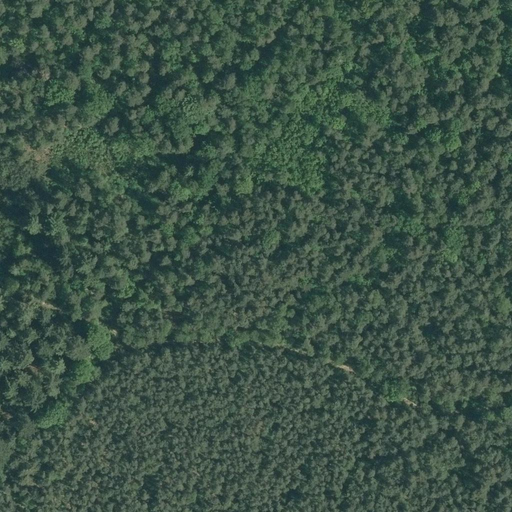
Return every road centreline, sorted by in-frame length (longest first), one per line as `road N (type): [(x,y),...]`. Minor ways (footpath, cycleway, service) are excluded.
road 1 (track): [(227,102),(242,152),(139,288),(110,314),(111,348),(46,433),(0,476)]
road 2 (track): [(116,334),(144,344),(285,349),(378,380),(423,410),(511,405)]
road 3 (track): [(99,0),(79,50),(83,69),(165,78),(196,100),(227,102)]
road 4 (track): [(227,102),(303,0)]
